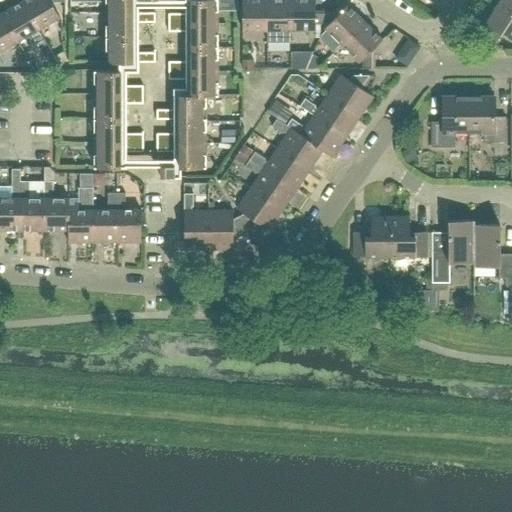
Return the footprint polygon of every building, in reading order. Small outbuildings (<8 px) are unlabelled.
[(63,2),(63,0),(24,0),(22,1),(38,29),(59,17),(51,2),(63,2)] [(70,0),(70,2),(106,2),(106,13),(138,13),(138,6),(185,6),(185,13),(168,13),(168,22),(218,22),(218,11),(238,11),(237,0),(70,0)] [(241,0),(242,30),(266,30),(266,0),(241,0)] [(266,0),(266,30),(266,42),(290,42),(290,30),(290,0),(266,0)] [(321,24),(328,11),(315,11),(314,0),(290,0),(290,30),(315,30),(315,24),(321,24)] [(511,0),(500,0),(498,3),(511,12),(511,0)] [(22,1),(1,13),(17,41),(30,33),(39,48),(47,43),(38,29),(22,1)] [(511,12),(498,3),(485,23),(511,40),(511,12)] [(340,11),(328,11),(321,24),(328,24),(324,27),(342,45),(364,22),(347,4),(340,11)] [(0,51),(17,41),(1,13),(0,13),(0,51)] [(138,13),(106,13),(106,37),(138,37),(138,22),(155,22),(155,13),(138,13)] [(185,46),(218,46),(218,22),(168,22),(168,31),(185,31),(185,46)] [(382,39),(364,22),(342,45),(359,62),(362,59),(362,68),(374,68),(374,47),(382,39)] [(105,62),(119,62),(119,70),(94,70),(94,94),(143,94),(143,86),(126,86),(126,72),(138,72),(138,62),(155,62),(155,52),(138,52),(138,37),(106,37),(105,62)] [(168,70),(218,70),(218,46),(185,46),(185,61),(168,61),(168,70)] [(206,94),(206,95),(218,95),(218,70),(168,70),(168,79),(185,79),(185,94),(206,94)] [(341,75),(327,95),(359,116),(373,96),(362,89),(371,76),(368,75),(352,76),(349,80),(341,75)] [(143,94),(94,94),(94,118),(126,118),(126,103),(143,103),(143,94)] [(156,119),(173,119),(173,118),(206,118),(206,95),(206,94),(185,94),(173,94),(173,109),(156,109),(156,119)] [(346,136),(359,116),(327,95),(318,109),(315,107),(316,105),(305,98),(299,106),(300,106),(346,136)] [(454,133),(469,133),(469,97),(443,97),(443,122),(432,122),(432,147),(454,147),(454,133)] [(495,97),(469,97),(469,133),(483,133),(483,142),(506,142),(506,117),(495,117),(495,97)] [(291,118),(286,125),(322,150),(332,157),(346,136),(300,106),(292,118),(291,118)] [(126,118),(94,118),(94,142),(143,142),(143,134),(126,134),(126,118)] [(156,142),(206,142),(206,118),(173,118),(173,119),(173,133),(156,134),(156,142)] [(322,150),(286,125),(277,118),(271,126),(282,133),(283,132),(287,134),(277,148),(309,170),(322,150)] [(126,167),(126,166),(157,166),(157,177),(180,177),(180,167),(206,167),(206,142),(156,142),(156,151),(173,151),(173,160),(146,160),(126,160),(126,151),(143,151),(143,142),(94,142),(94,167),(126,167)] [(254,151),(250,159),(296,190),(309,170),(277,148),(268,162),(264,160),(265,159),(254,151)] [(296,190),(250,159),(245,166),(256,173),(257,172),(260,174),(250,188),(282,209),(296,190)] [(0,198),(0,230),(20,230),(20,181),(20,168),(11,168),(11,198),(0,198)] [(29,181),(20,181),(20,230),(44,230),(44,198),(29,198),(29,181)] [(68,210),(69,210),(69,198),(53,198),(53,181),(44,181),(44,198),(44,230),(68,230),(68,210)] [(83,210),(69,210),(68,210),(68,230),(68,242),(92,242),(92,210),(93,210),(93,181),(83,181),(83,210)] [(282,209),(250,188),(237,208),(244,213),(238,216),(247,231),(261,224),(269,230),(282,209)] [(92,242),(116,242),(116,193),(107,193),(107,210),(93,210),(92,210),(92,242)] [(125,193),(116,193),(116,242),(141,242),(141,210),(125,210),(125,193)] [(208,249),(208,211),(191,210),(191,207),(193,207),(193,193),(184,193),(184,249),(208,249)] [(247,231),(238,216),(233,219),(233,210),(208,211),(208,249),(233,249),(233,239),(247,231)] [(354,257),(391,257),(391,216),(371,216),(371,232),(354,232),(354,257)] [(410,216),(391,216),(391,257),(427,257),(427,232),(410,232),(410,216)] [(474,224),(475,224),(475,220),(448,220),(449,250),(432,250),(433,283),(450,282),(450,263),(474,262),(475,262),(474,224)] [(475,262),(474,262),(474,266),(499,266),(499,278),(505,278),(505,284),(511,290),(511,289),(511,254),(500,254),(500,224),(475,224),(474,224),(475,262)] [(431,286),(421,286),(421,299),(410,299),(408,307),(432,310),(431,286)]
